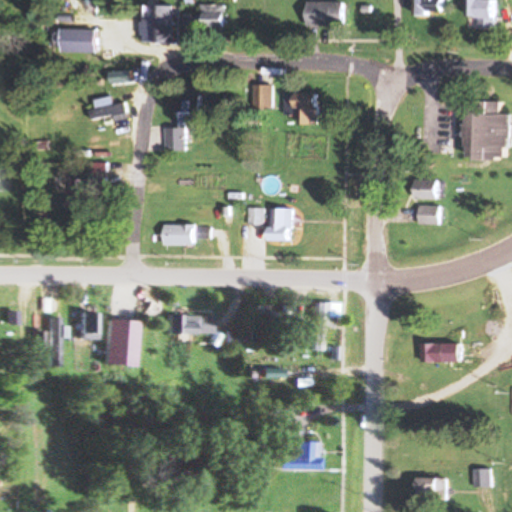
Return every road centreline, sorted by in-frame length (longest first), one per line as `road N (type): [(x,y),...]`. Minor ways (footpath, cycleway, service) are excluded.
road 1 (residential): [(511,257),(443,280),(0,276)]
road 2 (residential): [(375,511),(379,199),(390,80)]
road 3 (residential): [(151,113),(177,69),(218,64),(307,60),(390,80),(437,70),(511,70)]
road 4 (residential): [(136,279),(151,113)]
